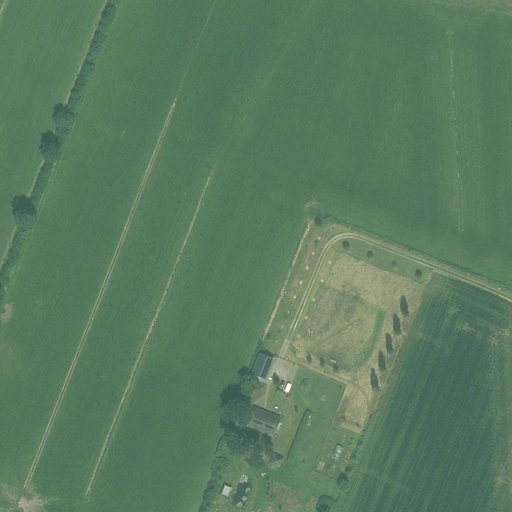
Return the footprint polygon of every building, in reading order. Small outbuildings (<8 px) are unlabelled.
[(264,379),(272,359),(259,354),(251,373),(264,379)] [(307,408),(312,397),(286,385),(281,396),(307,408)] [(279,414),(282,404),(265,398),(262,409),(279,414)] [(254,408),(246,426),(272,437),(279,418),(254,408)] [(278,442),(273,450),(278,453),(283,445),(278,442)] [(273,454),(269,464),(279,469),(283,458),(273,454)]
